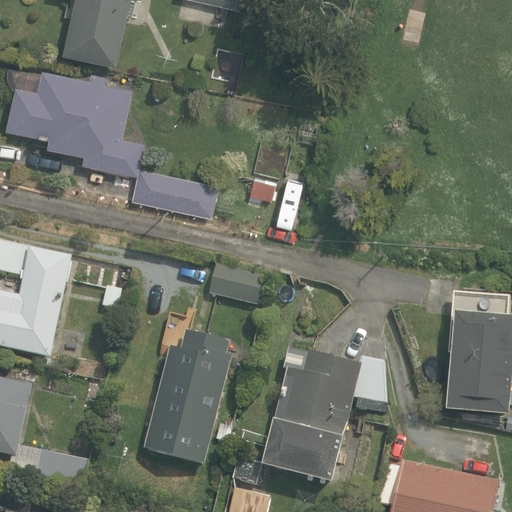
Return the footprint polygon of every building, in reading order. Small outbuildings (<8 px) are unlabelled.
[(119,64),(132,0),(76,0),(65,53),(119,64)] [(245,0),(199,0),(243,9),(245,0)] [(134,200),(214,218),(221,185),(142,167),(147,142),(125,137),(135,89),(107,83),(108,76),(93,73),(92,79),(45,69),(40,91),(19,86),(9,129),(51,138),(50,146),(86,155),(84,163),(140,174),(134,200)] [(287,170),(258,167),(254,195),(284,199),(287,170)] [(22,295),(0,290),(0,346),(52,357),(74,256),(36,248),(37,247),(0,238),(0,270),(22,276),(21,280),(25,281),(22,295)] [(478,256),(455,250),(447,279),(470,285),(478,256)] [(266,276),(218,264),(211,294),(259,306),(266,276)] [(124,290),(108,286),(104,306),(120,310),(124,290)] [(511,415),(511,315),(458,311),(448,410),(511,415)] [(213,439),(234,356),(228,354),(231,342),(188,331),(184,349),(173,346),(153,424),(213,439)] [(290,369),(265,464),(334,483),(347,437),(346,436),(357,398),(360,399),(358,408),(388,413),(389,405),(387,361),(364,357),(362,364),(292,347),(286,368),(290,369)] [(0,365),(2,358),(0,357),(0,451),(16,455),(12,473),(83,488),(89,460),(21,446),(34,385),(0,377),(0,365)] [(496,511),(502,482),(404,460),(393,511),(496,511)] [(269,511),(273,497),(236,489),(230,511),(269,511)]
